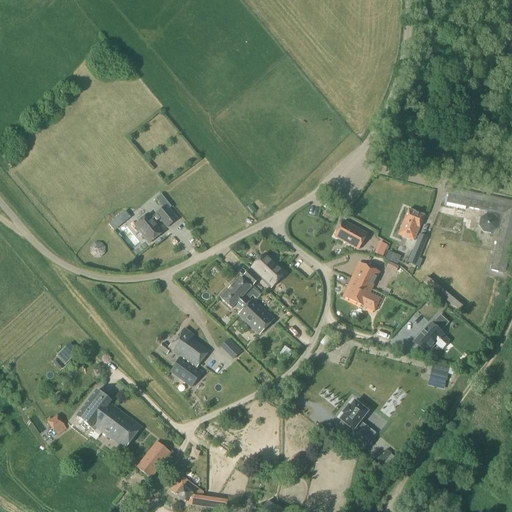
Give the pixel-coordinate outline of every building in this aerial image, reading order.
[(511,204),(449,192),(446,204),(487,212),(486,215),(480,219),(478,226),(482,233),(490,234),(497,230),(499,231),(490,271),(503,274),(511,229),(511,204)] [(167,206),(156,215),(168,229),(178,220),(167,206)] [(408,210),(400,230),(398,236),(414,242),(424,217),(408,210)] [(148,214),(134,225),(149,243),(163,232),(148,214)] [(116,227),(122,234),(132,225),(126,218),(116,227)] [(366,235),(343,222),(334,237),(358,250),(366,235)] [(184,239),(196,244),(200,236),(188,231),(184,239)] [(419,235),(408,263),(416,266),(419,260),(427,239),(419,235)] [(100,242),(94,243),(90,247),(90,253),(94,258),(100,258),(105,253),(105,247),(100,242)] [(382,257),(387,246),(382,244),(376,255),(382,257)] [(285,274),(265,254),(250,270),(260,279),(271,289),(285,274)] [(374,313),(380,300),(369,295),(380,273),(361,265),(351,287),(348,286),(342,298),(374,313)] [(251,288),(260,279),(250,270),(241,279),(240,278),(220,299),(231,309),(235,305),(242,312),(250,302),(248,301),(252,296),(256,300),(260,296),(251,288)] [(428,276),(423,282),(459,312),(464,305),(428,276)] [(250,302),(242,312),(238,316),(259,336),(273,321),(252,301),(250,302)] [(413,334),(418,321),(387,308),(384,316),(396,321),(394,326),(380,320),(379,325),(394,331),(395,327),(413,334)] [(440,334),(441,333),(449,324),(440,316),(431,325),(430,325),(424,332),(423,331),(422,332),(420,334),(420,335),(421,336),(413,343),(425,354),(434,345),(435,344),(436,345),(443,338),(442,336),(440,334)] [(167,355),(170,351),(181,359),(170,373),(191,389),(202,374),(196,369),(210,351),(192,338),(193,336),(184,330),(169,348),(163,344),(159,349),(167,355)] [(241,352),(228,339),(219,348),(233,361),(241,352)] [(71,364),(80,356),(71,345),(62,354),(71,364)] [(446,381),(448,374),(431,370),(429,377),(446,381)] [(93,427),(97,430),(114,408),(110,404),(111,403),(96,392),(76,418),(91,429),(93,427)] [(346,434),(367,450),(373,442),(363,435),(369,427),(363,422),(370,412),(364,408),(365,406),(359,401),(358,403),(356,402),(352,408),(350,407),(345,414),(347,415),(343,421),(351,427),(346,434)] [(114,408),(97,430),(124,451),(141,428),(114,408)] [(58,417),(48,423),(57,436),(67,429),(58,417)] [(171,455),(156,444),(137,469),(151,481),(171,455)] [(386,450),(382,455),(388,459),(391,454),(386,450)] [(195,496),(202,497),(203,492),(180,476),(167,491),(185,505),(193,495),(194,497),(195,496)]
